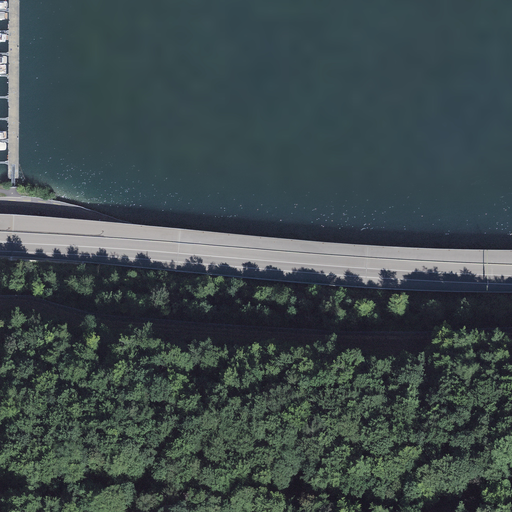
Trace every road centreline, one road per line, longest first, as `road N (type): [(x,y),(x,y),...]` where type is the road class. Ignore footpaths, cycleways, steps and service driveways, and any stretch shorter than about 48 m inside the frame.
road 1 (primary): [(0,205),(175,236),(511,257)]
road 2 (track): [(0,306),(38,306),(103,324),(398,343),(511,335)]
road 3 (motorway): [(511,272),(0,234)]
road 4 (track): [(0,492),(50,497),(116,487),(206,499),(279,496),(358,511)]
